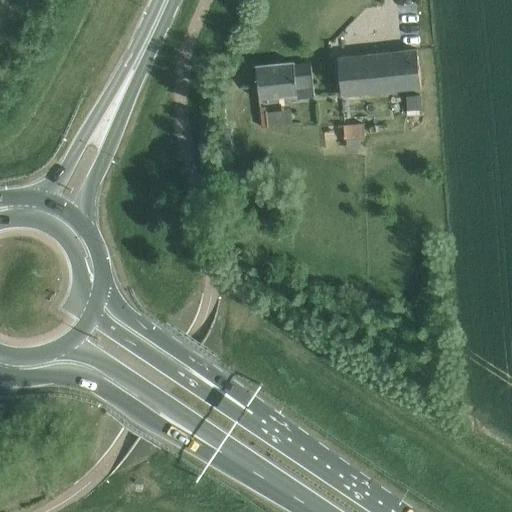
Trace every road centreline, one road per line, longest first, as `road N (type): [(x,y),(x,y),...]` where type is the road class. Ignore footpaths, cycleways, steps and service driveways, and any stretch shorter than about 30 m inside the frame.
road 1 (trunk): [(392,511),(207,384)]
road 2 (trunk): [(0,374),(69,374),(173,423)]
road 3 (secondary): [(79,219),(138,56)]
road 4 (secondary): [(138,56),(45,201)]
road 5 (trunk): [(173,423),(306,511)]
road 6 (trunk): [(207,384),(194,360),(99,288)]
road 7 (trunk): [(207,384),(182,378),(91,312)]
road 8 (trunk): [(70,340),(163,404),(173,423)]
road 9 (trunk): [(91,312),(74,250),(50,224),(31,220)]
